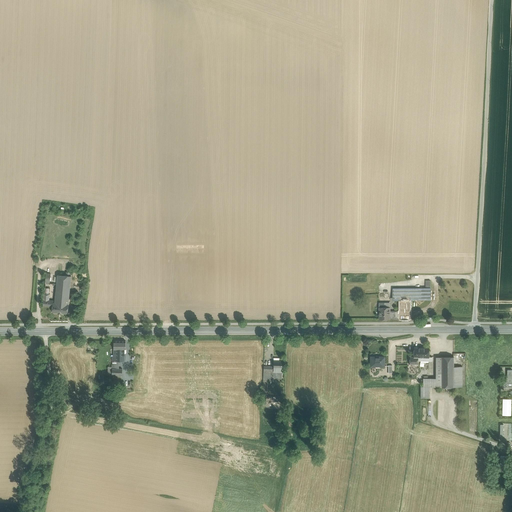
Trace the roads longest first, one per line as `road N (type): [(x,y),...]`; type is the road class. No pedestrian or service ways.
road 1 (primary): [(0,331),(475,329)]
road 2 (tertiary): [(475,329),(492,0)]
